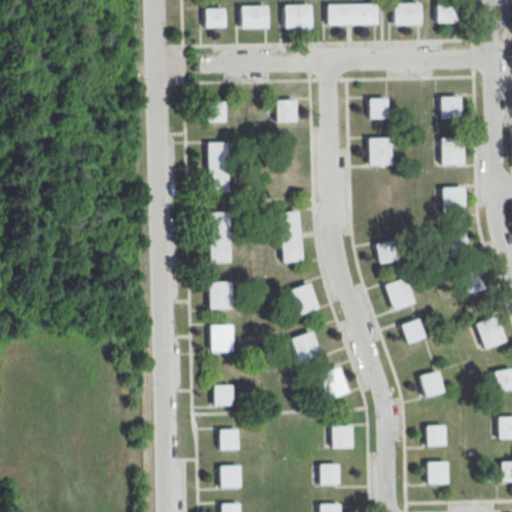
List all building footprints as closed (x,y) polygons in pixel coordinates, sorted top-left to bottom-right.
[(390,2),(415,2),(417,23),(390,24),(390,2)] [(431,2),(455,2),(455,22),(431,22),(431,2)] [(278,4),(307,3),(307,26),(278,27),(278,4)] [(237,4),(265,4),(265,26),(237,26),(237,4)] [(323,5),(373,4),(373,25),(324,26),(323,5)] [(200,7),(222,7),(223,27),(201,27),(200,7)] [(436,96),(454,96),(455,117),(437,118),(436,96)] [(365,98),(382,98),(383,117),(366,117),(365,98)] [(272,101),(292,101),(292,122),(272,123),(272,101)] [(221,102),(221,122),(202,123),(202,103),(221,102)] [(364,163),(390,163),(390,137),(364,137),(364,163)] [(437,138),(437,163),(459,163),(459,138),(437,138)] [(203,141),(222,140),(224,188),(206,189),(203,141)] [(461,186),(438,186),(438,212),(461,212),(461,186)] [(276,209),(293,208),(296,257),(279,258),(276,209)] [(205,213),(223,212),(224,260),(207,261),(205,213)] [(465,250),(460,230),(443,235),(448,254),(465,250)] [(394,262),(396,242),(374,240),(372,259),(394,262)] [(463,293),(483,286),(477,268),(456,275),(463,293)] [(380,283),(388,309),(409,303),(402,277),(380,283)] [(204,282),(225,282),(225,308),(204,309),(204,282)] [(284,290),(303,282),(313,305),(293,313),(284,290)] [(502,341),(494,316),(472,323),(481,348),(502,341)] [(422,336),(414,317),(396,324),(403,343),(422,336)] [(206,325),(228,324),(228,350),(207,350),(206,325)] [(286,337),(307,330),(314,351),(294,358),(286,337)] [(344,392),(336,365),(315,372),(324,398),(344,392)] [(493,390),(511,387),(511,384),(509,367),(490,370),(493,390)] [(420,396),(440,391),(435,370),(415,375),(420,396)] [(210,385),(227,385),(228,406),(210,406),(210,385)] [(511,415),(494,415),(494,438),(511,437),(511,415)] [(330,427),(348,427),(348,448),(330,448),(330,427)] [(423,427),(441,427),(441,447),(423,447),(423,427)] [(216,430),(233,430),(234,451),(216,451),(216,430)] [(511,460),(496,460),(496,481),(511,480),(511,460)] [(317,464),(335,464),(335,485),(317,485),(317,464)] [(424,464),(442,464),(442,485),(424,485),(424,464)] [(217,468),(235,468),(235,488),(218,488),(217,468)] [(217,511),(236,511),(236,503),(217,503),(217,511)] [(337,511),(338,503),(316,503),(316,511),(337,511)]
